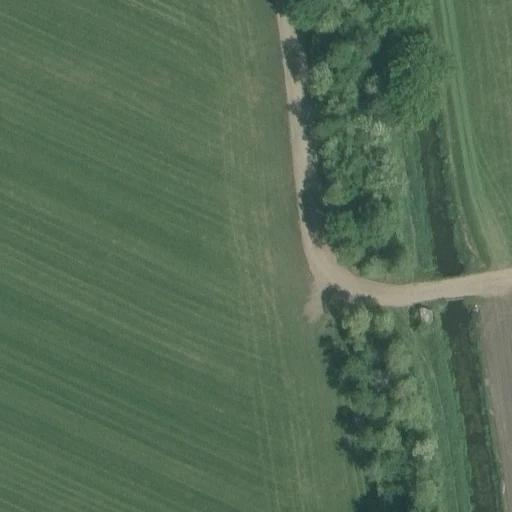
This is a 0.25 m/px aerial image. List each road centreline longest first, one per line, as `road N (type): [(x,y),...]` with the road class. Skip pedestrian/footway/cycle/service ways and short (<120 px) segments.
road 1 (track): [(378,0),(416,261),(411,320),(435,367),(453,511)]
road 2 (track): [(280,0),(318,284),(377,297),(511,283)]
